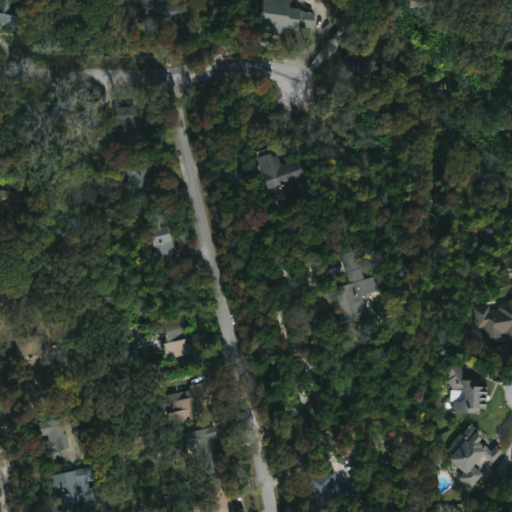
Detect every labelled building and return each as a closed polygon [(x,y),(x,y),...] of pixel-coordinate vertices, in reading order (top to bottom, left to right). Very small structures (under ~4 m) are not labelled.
[(0,0),(12,0),(12,5),(20,7),(18,15),(21,16),(17,32),(6,29),(7,26),(0,24),(0,0)] [(186,0),(186,14),(167,13),(166,19),(140,19),(140,0),(186,0)] [(316,11),(314,28),(303,27),(303,30),(282,28),(282,23),(262,21),(264,0),(291,0),(291,5),(307,7),(306,10),(316,11)] [(351,41),(357,51),(361,48),(372,68),(355,78),(344,58),(347,56),(341,46),(351,41)] [(135,105),(136,112),(145,111),(149,147),(136,149),(135,139),(122,140),(121,130),(108,131),(106,115),(117,114),(116,107),(135,105)] [(278,151),(283,163),(300,156),(308,177),(269,193),(262,174),(266,173),(260,158),(278,151)] [(149,157),(151,168),(152,168),(153,174),(155,173),(158,192),(135,195),(133,181),(126,182),(123,161),(149,157)] [(0,189),(6,188),(6,191),(11,190),(15,193),(16,198),(7,204),(9,216),(0,217),(0,189)] [(162,213),(166,225),(170,224),(177,252),(156,258),(149,231),(141,234),(137,220),(162,213)] [(360,249),(369,278),(378,275),(383,291),(366,296),(372,316),(339,324),(337,315),(346,313),(344,308),(340,310),(338,300),(341,299),(338,290),(345,288),(345,286),(353,283),(344,254),(360,249)] [(0,283),(21,279),(27,304),(11,308),(9,301),(5,302),(6,305),(0,306),(0,283)] [(511,289),(511,336),(511,337),(510,332),(505,333),(506,337),(489,339),(487,328),(480,329),(478,308),(480,308),(479,303),(484,302),(484,307),(493,306),(494,308),(505,307),(509,299),(511,302),(511,295),(510,290),(511,289)] [(186,328),(187,334),(189,334),(192,345),(189,345),(191,354),(167,360),(163,345),(159,347),(156,335),(140,339),(137,327),(191,314),(194,326),(186,328)] [(43,335),(49,390),(35,391),(34,378),(30,378),(29,366),(26,366),(25,359),(19,359),(16,338),(43,335)] [(485,380),(485,387),(489,387),(489,389),(491,389),(490,409),(483,409),(483,414),(455,412),(455,408),(450,408),(450,403),(461,402),(461,391),(457,391),(458,381),(450,370),(460,362),(474,380),(485,380)] [(209,395),(216,420),(209,422),(200,418),(187,422),(188,424),(172,429),(168,413),(165,414),(163,405),(168,403),(166,395),(192,388),(191,386),(206,382),(209,395)] [(104,419),(79,425),(75,409),(100,403),(104,419)] [(68,432),(71,448),(55,451),(54,448),(52,449),(49,435),(44,436),(41,422),(74,416),(77,430),(68,432)] [(483,443),(495,452),(499,446),(506,452),(497,463),(487,455),(477,466),(486,474),(474,489),(462,479),(467,472),(452,460),(467,441),(463,438),(474,424),(480,428),(477,431),(486,438),(483,443)] [(214,439),(217,454),(221,453),(224,467),(218,468),(219,472),(206,475),(204,469),(193,471),(189,450),(179,452),(177,446),(181,445),(179,434),(216,426),(219,438),(214,439)] [(90,481),(91,488),(96,487),(99,501),(74,506),(74,509),(56,511),(53,496),(57,495),(53,475),(93,467),(96,480),(90,481)] [(336,472),(339,485),(356,481),(359,494),(316,504),(310,478),(336,472)] [(229,476),(230,483),(234,482),(237,496),(234,497),(236,511),(207,511),(202,482),(229,476)]
